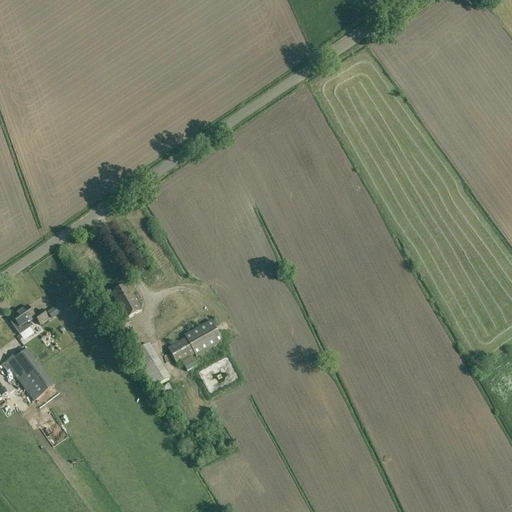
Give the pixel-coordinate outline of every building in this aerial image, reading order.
[(126,287),(112,295),(116,303),(116,304),(125,320),(141,311),(132,295),(131,296),(126,287)] [(52,320),(59,315),(64,312),(60,305),(54,309),(47,314),(52,320)] [(35,319),(33,316),(28,307),(13,317),(15,320),(11,323),(19,336),(33,327),(30,322),(35,319)] [(41,310),(33,316),(35,319),(40,326),(48,320),(41,310)] [(195,355),(196,357),(223,342),(212,322),(185,337),(186,339),(168,349),(177,365),(195,355)] [(13,357),(2,366),(7,373),(10,370),(34,403),(56,387),(28,350),(15,360),(13,357)]
